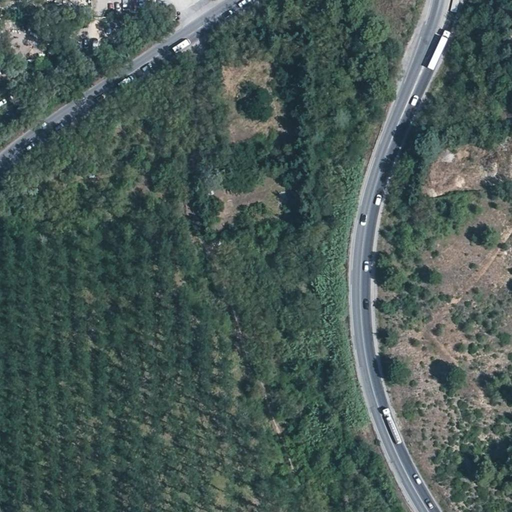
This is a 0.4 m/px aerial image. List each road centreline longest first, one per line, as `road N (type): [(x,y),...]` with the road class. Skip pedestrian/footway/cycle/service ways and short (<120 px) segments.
road 1 (trunk): [(481,511),(465,496),(404,349),(339,0)]
road 2 (trunk): [(316,0),(358,383),(412,511)]
road 3 (track): [(306,511),(260,380),(233,329),(221,272),(192,215),(205,70),(194,31)]
road 4 (primary): [(425,62),(366,213),(360,316),(381,415),(427,511)]
road 5 (tertiary): [(0,166),(242,0)]
